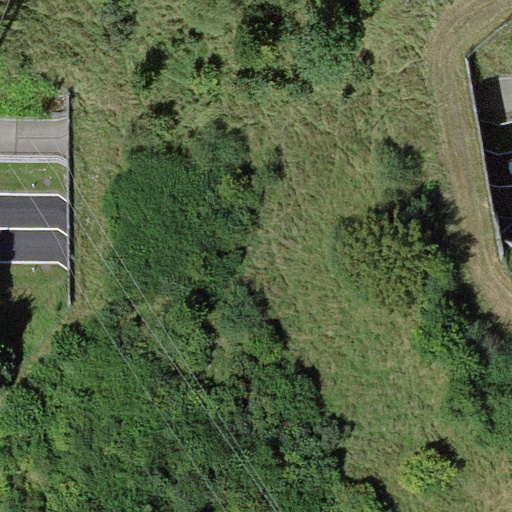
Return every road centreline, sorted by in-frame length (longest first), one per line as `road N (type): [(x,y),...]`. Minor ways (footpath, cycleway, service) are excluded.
road 1 (secondary): [(0,214),(267,209),(511,176)]
road 2 (track): [(511,326),(498,318),(473,256),(438,66),(466,11),(508,0)]
